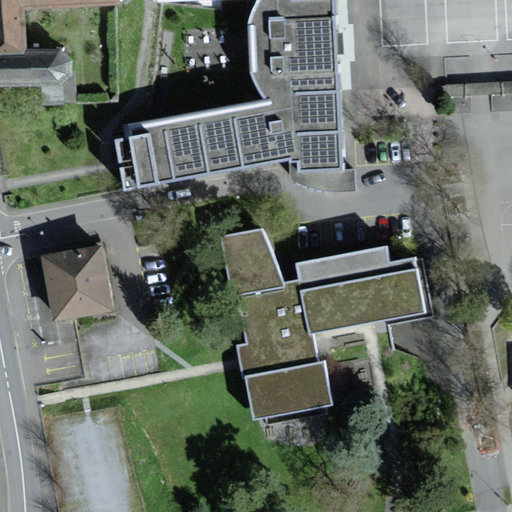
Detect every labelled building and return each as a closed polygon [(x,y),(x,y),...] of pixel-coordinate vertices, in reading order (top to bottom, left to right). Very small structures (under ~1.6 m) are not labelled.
[(0,0),(0,55),(25,55),(23,10),(111,7),(110,0),(0,0)] [(120,193),(290,161),(290,175),(339,173),(331,0),(153,0),(154,2),(191,0),(257,0),(256,1),(252,8),(248,15),(246,21),(246,75),(251,86),(256,94),(264,104),(125,129),(126,141),(112,142),(120,193)] [(68,54),(25,55),(0,55),(0,87),(35,88),(36,104),(70,103),(68,54)] [(300,286),(284,288),(260,233),(219,241),(229,299),(237,298),(246,347),(235,349),(248,423),(331,408),(323,366),(315,367),(310,339),(430,318),(419,258),(388,264),(385,249),(296,265),(300,286)] [(95,247),(40,257),(52,320),(107,311),(95,247)]
